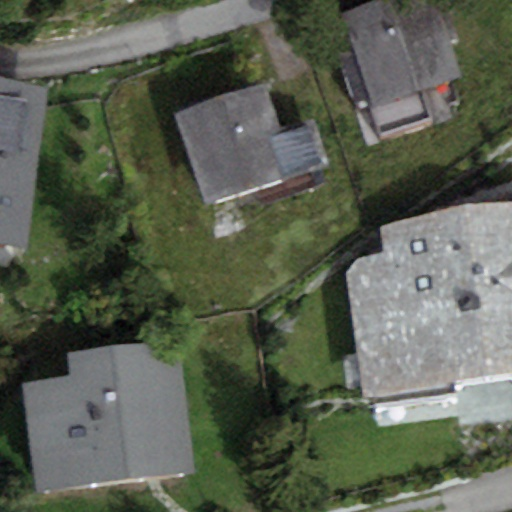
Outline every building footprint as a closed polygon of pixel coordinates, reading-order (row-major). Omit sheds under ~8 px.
[(423,109),(463,96),(448,48),(458,45),(443,0),(428,0),(341,28),(345,40),(331,45),(354,117),(368,112),(380,149),(430,133),(423,109)] [(54,102),(0,94),(0,271),(31,275),(54,102)] [(280,144),(266,102),(175,132),(207,225),(332,182),(315,132),(280,144)] [(366,428),(511,407),(511,226),(378,246),(382,275),(358,278),(347,293),(366,428)] [(135,511),(197,505),(180,364),(68,377),(71,402),(22,408),(35,511),(135,511)]
